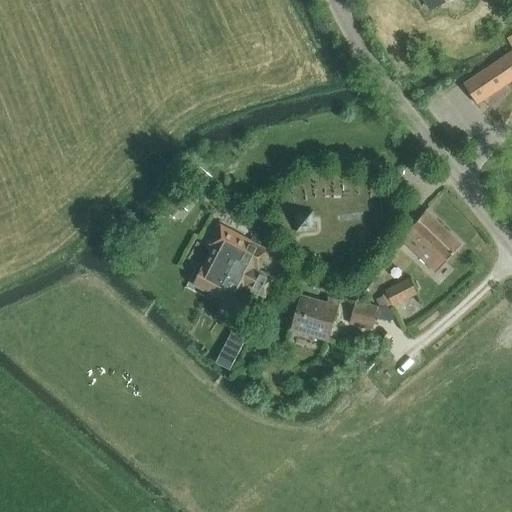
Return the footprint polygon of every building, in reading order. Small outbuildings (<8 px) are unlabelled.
[(425,0),(430,9),(446,0),(425,0)] [(511,51),(465,84),(478,103),(511,79),(511,51)] [(196,189),(185,180),(171,198),(182,207),(196,189)] [(436,271),(461,244),(425,209),(400,238),(436,271)] [(315,230),(313,210),(292,212),(294,231),(315,230)] [(193,284),(212,294),(226,277),(226,276),(235,257),(243,261),(247,254),(256,243),(221,224),(210,244),(205,241),(194,261),(203,265),(193,284)] [(226,277),(212,294),(239,308),(249,288),(265,297),(274,278),(258,269),(269,250),(256,243),(247,254),(243,261),(235,257),(226,276),(226,277)] [(413,282),(410,277),(385,289),(387,292),(382,295),(388,306),(392,303),(393,305),(418,292),(424,290),(418,279),(413,282)] [(329,340),(340,301),(329,298),(327,303),(301,295),(291,329),(329,340)] [(372,330),(379,306),(356,299),(349,324),(372,330)] [(386,346),(379,354),(386,361),(394,354),(386,346)]
